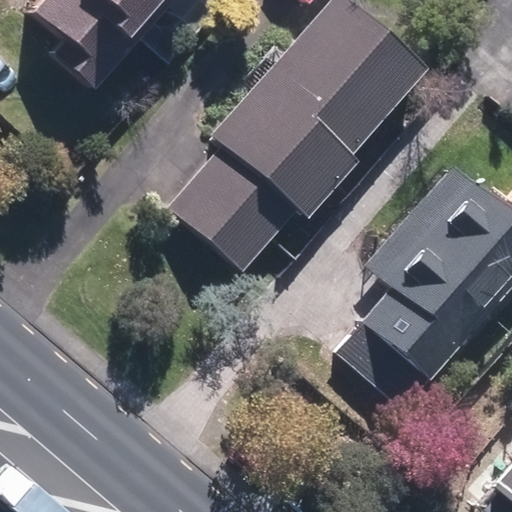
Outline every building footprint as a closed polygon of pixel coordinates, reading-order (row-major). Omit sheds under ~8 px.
[(31,56),(74,91),(147,0),(21,0),(9,15),(42,43),(31,56)] [(154,212),(229,274),(281,211),(290,220),(338,162),(332,156),(405,68),(322,0),(307,0),(195,134),(209,146),(154,212)] [(298,0),(277,0),(289,10),(298,0)] [(400,0),(416,14),(427,0),(400,0)] [(323,352),(388,408),(511,265),(511,234),(436,168),(351,267),(377,290),(323,352)] [(511,472),(498,489),(511,501),(511,472)]
